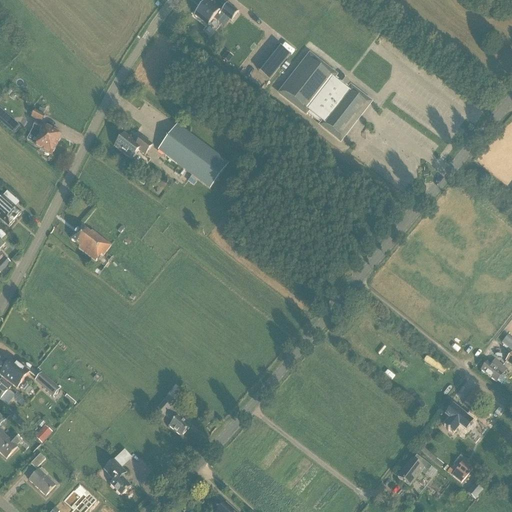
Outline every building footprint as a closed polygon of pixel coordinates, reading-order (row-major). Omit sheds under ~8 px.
[(197,9),(193,14),(195,15),(194,16),(208,27),(213,20),(218,24),(224,16),(232,22),(238,14),(228,5),(221,13),(206,1),(199,10),(197,9)] [(278,46),(258,72),(270,81),(290,56),(278,46)] [(226,52),(222,58),(228,62),(232,56),(226,52)] [(350,89),(334,77),(335,77),(310,57),(280,95),(305,115),(306,114),(321,126),(321,127),(340,142),(370,104),(351,88),(350,89)] [(41,123),(44,117),(35,112),(31,118),(41,123)] [(60,137),(44,128),(35,124),(35,125),(33,124),(31,128),(33,129),(32,130),(39,134),(40,133),(42,134),(36,147),(51,155),(51,153),(54,152),(55,150),(55,147),(60,137)] [(177,126),(176,128),(158,152),(209,190),(228,164),(177,126)] [(114,148),(131,161),(138,151),(145,156),(152,146),(142,139),(137,145),(124,135),(114,148)] [(149,178),(142,173),(136,181),(143,186),(149,178)] [(7,194),(3,198),(0,201),(0,220),(9,229),(22,214),(15,208),(19,204),(7,194)] [(102,258),(111,247),(92,232),(90,234),(81,227),(71,241),(80,247),(78,249),(96,263),(101,256),(102,258)] [(121,244),(119,242),(108,253),(118,263),(136,245),(128,238),(121,244)] [(0,273),(10,263),(4,258),(0,262),(0,273)] [(511,339),(507,336),(501,344),(511,352),(511,339)] [(0,375),(0,376),(17,390),(30,373),(12,359),(8,364),(0,357),(0,373),(1,374),(0,375)] [(481,372),(496,384),(497,383),(501,386),(506,380),(501,377),(506,370),(494,361),(496,362),(491,368),(487,364),(481,372)] [(440,372),(443,367),(437,363),(434,368),(440,372)] [(60,390),(42,374),(35,382),(38,385),(53,398),(60,390)] [(1,380),(0,380),(0,400),(10,388),(1,380)] [(477,404),(483,396),(472,387),(461,401),(468,407),(473,400),(477,404)] [(170,393),(167,397),(168,398),(175,404),(178,400),(170,393)] [(161,422),(165,417),(173,424),(169,428),(181,439),(190,428),(183,423),(185,421),(171,410),(176,405),(175,404),(168,398),(154,415),(161,422)] [(449,420),(444,427),(454,435),(459,428),(465,433),(473,423),(453,407),(445,417),(449,420)] [(25,424),(18,418),(14,422),(21,428),(25,424)] [(52,433),(44,427),(34,438),(42,445),(52,433)] [(16,447),(21,441),(14,434),(8,440),(0,432),(0,454),(6,460),(17,449),(16,447)] [(125,449),(115,458),(123,466),(133,457),(125,449)] [(421,453),(441,469),(443,465),(424,449),(421,453)] [(36,471),(45,461),(40,456),(31,466),(36,471)] [(131,488),(120,477),(125,473),(114,461),(104,471),(114,482),(110,486),(121,497),(131,488)] [(425,477),(431,469),(422,461),(418,466),(412,461),(397,479),(409,488),(421,473),(425,477)] [(463,463),(452,477),(461,484),(472,470),(463,463)] [(477,465),(473,470),(477,473),(481,468),(477,465)] [(45,498),(55,487),(39,471),(29,482),(45,498)] [(477,482),(467,494),(475,501),(485,488),(477,482)] [(68,497),(62,505),(69,511),(86,511),(88,510),(89,511),(90,511),(99,503),(98,502),(97,501),(80,485),(68,497)] [(432,495),(438,500),(442,494),(436,489),(432,495)]
